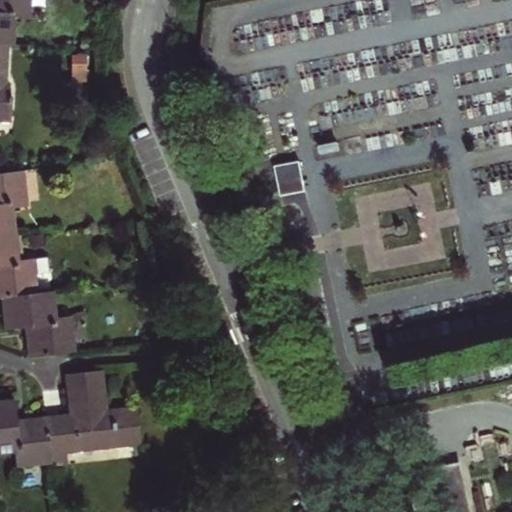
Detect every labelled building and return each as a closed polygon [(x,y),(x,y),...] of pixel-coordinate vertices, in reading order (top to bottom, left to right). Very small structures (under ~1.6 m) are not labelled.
[(0,0),(0,42),(8,43),(13,43),(14,17),(30,18),(30,0),(0,0)] [(0,119),(9,120),(10,96),(7,95),(9,80),(6,80),(8,43),(0,42),(0,119)] [(300,159),(275,165),(279,180),(304,174),(300,159)] [(0,232),(15,231),(12,206),(27,204),(23,169),(0,171),(0,232)] [(307,189),(304,174),(279,180),(283,195),(307,189)] [(0,296),(38,292),(34,257),(19,259),(15,231),(0,232),(0,296)] [(38,292),(0,296),(0,308),(2,327),(23,326),(26,353),(76,350),(71,315),(57,316),(54,290),(38,292)] [(107,406),(103,368),(63,373),(67,411),(46,413),(52,462),(53,466),(67,464),(66,452),(140,442),(135,403),(107,406)] [(12,397),(0,398),(0,452),(13,451),(15,466),(52,462),(46,413),(15,416),(12,397)] [(425,471),(434,507),(441,505),(434,476),(455,470),(463,499),(470,497),(460,462),(425,471)] [(455,470),(434,476),(441,505),(434,507),(435,511),(473,511),(470,497),(463,499),(455,470)]
